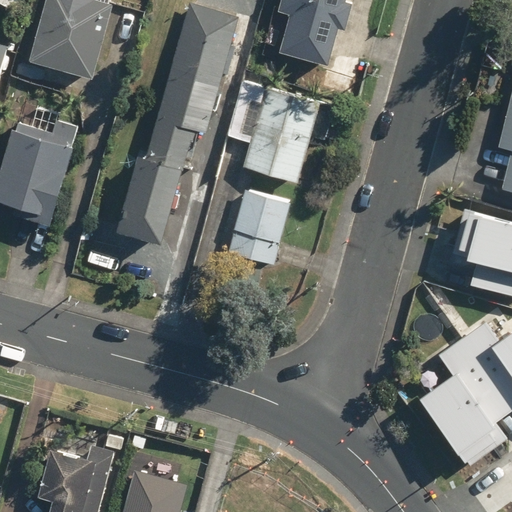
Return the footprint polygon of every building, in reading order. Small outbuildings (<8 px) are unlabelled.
[(21,0),(1,0),(17,8),(21,0)] [(52,0),(38,58),(101,74),(120,1),(117,0),(52,0)] [(247,10),(211,0),(195,0),(154,149),(143,146),(121,225),(171,239),(191,167),(220,175),(232,133),(256,140),(249,163),(307,179),(329,100),(248,78),(240,106),(221,101),(247,10)] [(288,0),(287,6),(300,9),(292,50),(340,60),(348,20),(373,25),(377,0),(288,0)] [(0,108),(15,55),(6,38),(0,37),(0,108)] [(511,95),(501,140),(511,142),(511,151),(505,182),(511,183),(511,95)] [(56,125),(19,115),(0,185),(0,192),(48,206),(45,217),(62,221),(89,123),(59,115),(56,125)] [(300,194),(250,181),(232,251),(283,263),(300,194)] [(511,290),(511,219),(478,210),(460,276),(511,290)] [(427,386),(466,442),(511,409),(511,325),(499,335),(485,315),(435,350),(449,370),(427,386)] [(98,445),(61,434),(45,489),(61,494),(55,511),(107,511),(127,447),(100,439),(98,445)] [(185,511),(193,481),(140,467),(127,511),(185,511)]
